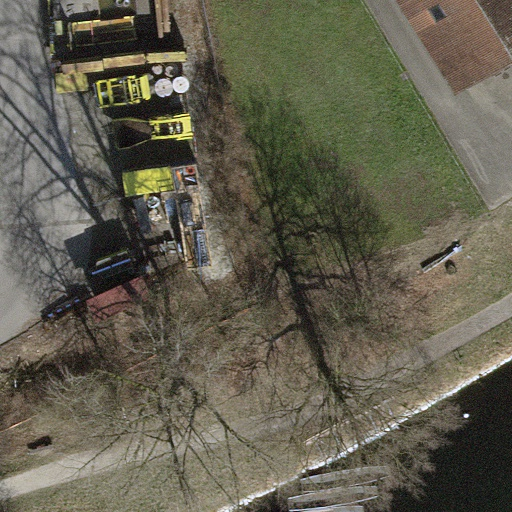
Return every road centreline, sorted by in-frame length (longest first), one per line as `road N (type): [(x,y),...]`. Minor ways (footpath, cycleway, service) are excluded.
road 1 (track): [(0,491),(358,395),(511,305)]
road 2 (unknown): [(9,0),(21,254),(0,293)]
road 3 (unclassified): [(511,158),(489,172),(383,0)]
